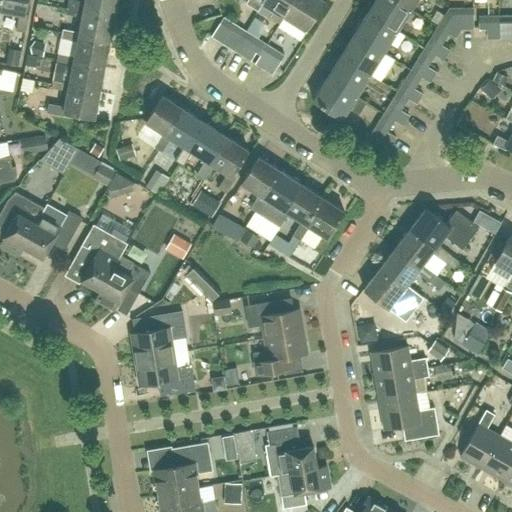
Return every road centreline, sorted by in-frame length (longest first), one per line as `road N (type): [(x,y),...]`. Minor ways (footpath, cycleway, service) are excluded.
road 1 (residential): [(453,511),(362,461),(349,444),(324,292),(383,188)]
road 2 (residential): [(0,290),(106,355),(131,511)]
road 3 (residential): [(171,0),(198,70),(272,119)]
road 4 (residential): [(272,119),(343,0)]
road 5 (residential): [(272,119),(383,188)]
